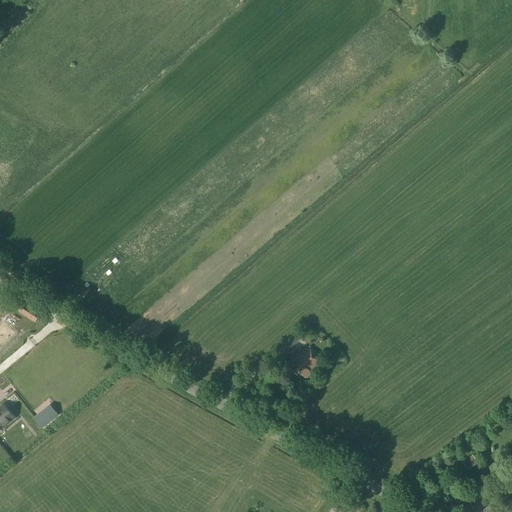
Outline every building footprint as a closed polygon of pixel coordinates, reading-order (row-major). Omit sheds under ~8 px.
[(287,353),(303,340),(297,333),(281,346),(287,353)] [(310,371),(322,361),(310,346),(292,361),(305,378),(311,373),(310,371)] [(302,393),(308,389),(305,385),(299,389),(302,393)] [(0,428),(13,418),(3,405),(0,408),(0,428)] [(50,405),(33,419),(42,429),(58,415),(50,405)] [(468,470),(478,463),(472,454),(462,462),(468,470)] [(470,500),(478,507),(490,494),(481,487),(470,500)]
